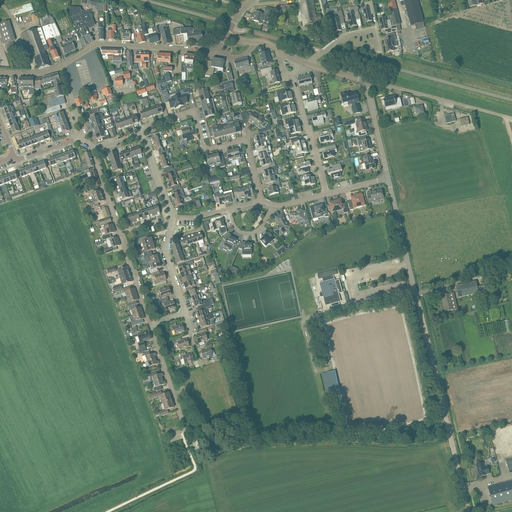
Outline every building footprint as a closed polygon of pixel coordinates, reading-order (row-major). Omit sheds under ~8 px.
[(299,0),(303,22),(304,26),(317,23),(316,21),(321,20),(320,15),(315,16),(313,5),(314,4),(312,0),(299,0)] [(386,0),(389,13),(397,11),(394,0),(386,0)] [(411,0),(405,2),(400,3),(401,7),(405,6),(410,23),(411,28),(412,30),(416,29),(416,30),(425,28),(423,23),(422,18),(417,0),(411,0)] [(362,9),(362,10),(361,10),(362,13),(363,13),(365,23),(372,21),(371,15),(375,14),(372,1),(364,3),(365,8),(362,9)] [(347,18),(348,18),(350,28),(357,26),(356,20),(360,19),(357,6),(349,8),(350,13),(347,14),(347,15),(346,16),(347,18)] [(266,7),(264,15),(273,17),(275,10),(266,7)] [(70,8),(70,19),(70,20),(73,26),(76,33),(77,33),(76,34),(80,42),(82,47),(94,41),(91,34),(89,34),(88,31),(87,28),(92,26),(95,25),(92,18),(90,11),(83,14),(80,8),(70,8)] [(331,20),(332,23),(333,23),(335,32),(342,31),(340,25),(344,24),(341,11),(334,13),(335,18),(332,19),(332,20),(331,20)] [(253,14),(252,18),(254,18),(253,21),(259,22),(259,23),(259,24),(261,25),(262,24),(263,21),(264,22),(265,20),(266,15),(261,14),(256,13),(255,15),(253,14)] [(51,16),(41,19),(42,22),(40,22),(47,41),(51,39),(60,35),(51,16)] [(386,34),(397,32),(396,26),(393,27),(391,27),(390,20),(386,21),(385,17),(378,19),(381,31),(385,30),(386,34)] [(0,23),(0,32),(4,44),(15,40),(9,21),(0,23)] [(148,36),(151,44),(158,42),(155,28),(152,29),(148,30),(147,25),(142,26),(144,35),(149,34),(149,36),(148,36)] [(139,44),(145,42),(141,26),(137,27),(139,33),(136,34),(139,44)] [(161,34),(164,45),(170,43),(165,26),(158,28),(158,27),(155,28),(156,33),(157,35),(161,34)] [(21,34),(21,37),(26,52),(28,57),(31,55),(34,58),(38,70),(50,66),(48,61),(44,51),(49,50),(47,45),(42,27),(21,34)] [(108,36),(108,41),(115,40),(115,36),(117,36),(116,27),(112,27),(112,29),(108,29),(108,36)] [(188,43),(203,41),(201,32),(200,33),(199,28),(193,27),(194,29),(192,29),(180,29),(176,29),(177,35),(183,35),(184,42),(188,42),(188,43)] [(123,32),(123,31),(122,31),(122,41),(130,41),(131,32),(123,32)] [(388,40),(384,40),(387,53),(394,51),(393,47),(397,46),(394,34),(387,35),(388,40)] [(61,46),(65,55),(76,50),(73,44),(77,43),(76,40),(74,36),(67,39),(68,43),(61,46)] [(49,49),(53,60),(60,57),(57,50),(56,51),(51,39),(47,41),(50,49),(49,49)] [(4,46),(6,52),(16,49),(14,42),(4,46)] [(258,49),(262,65),(271,62),(268,52),(265,53),(264,48),(258,49)] [(108,60),(113,60),(113,59),(121,59),(122,56),(118,56),(118,55),(122,55),(122,49),(108,49),(107,55),(108,60)] [(181,66),(181,73),(185,73),(185,69),(193,70),(193,65),(194,55),(185,55),(184,66),(181,66)] [(218,71),(223,72),(223,69),(224,60),(216,59),(213,59),(213,58),(212,62),(208,61),(205,76),(213,77),(214,68),(218,68),(218,71)] [(234,62),(236,69),(241,68),(249,66),(248,63),(247,58),(234,62)] [(260,70),(262,75),(266,74),(268,82),(272,80),(273,84),(280,82),(277,70),(272,72),(271,68),(260,70)] [(54,85),(55,88),(61,87),(62,86),(58,73),(43,78),(34,79),(36,85),(35,85),(36,90),(41,89),(40,85),(45,84),(51,83),(52,86),(54,85)] [(298,79),(301,93),(313,90),(312,83),(313,83),(312,80),(311,80),(310,76),(298,79)] [(29,94),(35,94),(33,78),(19,78),(19,83),(20,91),(29,90),(29,94)] [(143,81),(147,91),(155,89),(153,84),(148,86),(146,80),(143,81)] [(223,84),(224,89),(225,92),(234,90),(232,82),(223,84)] [(61,87),(55,88),(54,89),(55,94),(43,97),(45,102),(43,102),(44,105),(46,110),(56,107),(60,106),(61,105),(66,104),(65,104),(63,96),(64,96),(62,90),(61,87)] [(181,95),(176,97),(180,107),(185,106),(184,104),(188,103),(185,96),(192,94),(190,89),(190,87),(181,90),(183,95),(181,96),(181,95)] [(112,95),(109,88),(102,91),(103,95),(105,94),(106,97),(107,97),(107,100),(113,98),(112,95)] [(291,92),(286,93),(285,90),(276,92),(279,103),(282,102),(293,99),(291,92)] [(180,107),(176,97),(171,98),(172,99),(170,99),(167,91),(162,93),(165,104),(169,102),(171,109),(174,107),(175,109),(180,107)] [(352,107),(353,114),(361,113),(359,105),(358,105),(357,103),(359,102),(357,93),(350,95),(349,92),(341,94),(342,99),(343,106),(351,104),(352,107)] [(90,101),(91,103),(97,100),(96,97),(97,97),(96,93),(88,96),(90,101)] [(239,93),(231,95),(233,105),(242,103),(241,99),(243,99),(242,95),(240,95),(239,93)] [(200,97),(201,102),(210,100),(209,96),(212,96),(211,94),(200,97)] [(306,105),(307,107),(308,112),(318,109),(317,104),(321,103),(319,97),(307,100),(308,104),(306,105)] [(82,102),(84,102),(82,98),(75,101),(77,108),(82,106),(83,105),(82,102)] [(382,101),(383,105),(384,105),(385,108),(391,107),(391,109),(397,108),(397,109),(402,107),(400,98),(394,99),(394,98),(383,100),(383,101),(382,101)] [(155,104),(156,108),(158,115),(163,113),(161,106),(160,106),(159,103),(155,104)] [(204,112),(212,110),(215,109),(214,104),(203,107),(204,112)] [(280,106),(282,116),(286,115),(296,113),(294,105),(289,107),(288,104),(280,106)] [(418,115),(419,117),(424,116),(423,114),(424,114),(422,106),(414,108),(416,115),(418,115)] [(4,109),(6,115),(13,113),(10,107),(4,109)] [(13,113),(6,115),(9,121),(15,119),(18,118),(16,112),(13,113)] [(246,120),(254,125),(258,116),(253,113),(252,114),(249,112),(241,115),(242,121),(246,120)] [(312,119),(314,126),(324,124),(323,119),(326,118),(325,112),(313,115),(314,119),(312,119)] [(56,115),(59,121),(65,119),(63,113),(56,115)] [(89,119),(91,125),(103,121),(105,120),(105,118),(104,117),(103,117),(103,115),(100,114),(97,115),(97,117),(93,118),(93,117),(92,118),(89,119)] [(444,117),(446,124),(455,121),(454,114),(444,117)] [(264,120),(258,116),(254,125),(261,129),(262,133),(266,131),(270,131),(268,124),(263,121),(264,120)] [(28,120),(31,128),(34,127),(34,128),(39,126),(36,117),(28,120)] [(123,128),(120,121),(119,118),(114,120),(118,130),(123,128)] [(288,125),(290,129),(299,126),(298,120),(293,121),(292,118),(284,120),(286,126),(288,125)] [(459,120),(461,127),(469,125),(468,118),(459,120)] [(9,121),(11,128),(17,125),(15,119),(9,121)] [(59,121),(61,128),(67,125),(65,119),(59,121)] [(357,124),(356,124),(358,133),(359,137),(367,135),(366,132),(366,131),(367,131),(366,125),(365,125),(364,122),(364,119),(359,121),(356,121),(357,124)] [(243,129),(241,121),(238,122),(238,120),(232,122),(235,133),(241,132),(240,130),(243,129)] [(93,130),(94,129),(101,127),(102,126),(104,126),(103,121),(91,125),(93,130)] [(232,122),(227,123),(230,135),(235,133),(232,122)] [(222,125),(223,128),(225,136),(230,135),(227,123),(222,125)] [(17,125),(11,128),(13,134),(19,131),(17,125)] [(67,125),(61,128),(63,134),(70,131),(67,125)] [(94,129),(96,134),(104,132),(102,126),(101,127),(94,129)] [(217,126),(211,127),(212,129),(208,129),(210,137),(214,136),(214,139),(220,137),(217,126)] [(218,126),(217,126),(220,137),(225,136),(223,128),(219,129),(218,126)] [(299,126),(290,129),(290,133),(288,133),(289,139),(297,137),(296,134),(301,133),(299,126)] [(319,139),(320,144),(330,141),(329,138),(333,137),(331,130),(320,133),(322,138),(319,139)] [(254,138),(256,144),(265,141),(264,137),(268,137),(266,131),(262,133),(258,134),(260,133),(261,136),(254,138)] [(48,132),(42,135),(44,141),(50,139),(48,132)] [(104,132),(96,134),(97,139),(102,138),(103,141),(110,139),(109,136),(106,137),(104,132)] [(152,139),(154,145),(165,141),(164,136),(162,136),(161,132),(155,134),(156,136),(154,137),(154,138),(152,139)] [(42,135),(35,137),(38,143),(44,141),(42,135)] [(35,137),(29,139),(32,146),(38,143),(35,137)] [(370,142),(369,139),(366,140),(366,137),(361,138),(357,138),(359,145),(362,144),(364,151),(371,149),(370,145),(370,142)] [(29,139),(23,142),(25,148),(32,146),(29,139)] [(295,145),(296,149),(305,147),(304,141),(299,142),(298,139),(291,141),(292,146),(295,145)] [(160,150),(161,153),(167,151),(165,147),(166,147),(167,145),(165,141),(154,145),(156,150),(158,150),(158,151),(160,150)] [(264,148),(265,151),(271,149),(270,144),(266,145),(265,141),(256,144),(257,149),(264,148)] [(25,148),(23,142),(17,144),(19,150),(25,148)] [(323,154),(324,159),(334,156),(333,153),(337,152),(335,145),(326,148),(324,148),(326,153),(323,154)] [(305,147),(296,149),(297,153),(294,154),(295,159),(303,157),(302,154),(307,152),(305,147)] [(238,149),(232,151),(235,160),(238,160),(239,164),(245,162),(243,155),(240,156),(238,149)] [(259,155),(260,161),(270,158),(269,155),(272,154),(271,149),(265,151),(265,154),(259,155)] [(158,158),(160,164),(168,161),(166,155),(168,155),(168,154),(171,153),(170,150),(167,151),(161,153),(162,155),(160,156),(161,157),(158,158)] [(73,151),(67,154),(69,160),(73,159),(74,162),(77,161),(73,151)] [(235,160),(232,151),(226,152),(228,159),(225,160),(226,166),(232,165),(231,161),(235,160)] [(94,166),(89,153),(84,154),(89,168),(94,166)] [(67,154),(61,156),(63,162),(66,161),(67,163),(70,162),(69,160),(67,154)] [(218,154),(212,156),(215,166),(219,165),(220,168),(225,166),(225,165),(223,160),(220,161),(218,154)] [(364,163),(366,170),(376,168),(374,161),(371,161),(370,155),(363,157),(365,163),(364,163)] [(61,156),(55,158),(57,164),(63,162),(61,156)] [(215,166),(212,156),(207,157),(208,164),(205,165),(207,171),(212,170),(211,167),(215,166)] [(57,164),(55,158),(49,161),(51,167),(57,164)] [(268,165),(269,168),(275,166),(274,161),(271,162),(270,158),(260,161),(262,167),(268,165)] [(311,167),(309,162),(305,163),(304,159),(296,161),(298,169),(297,169),(298,175),(309,173),(308,167),(311,167)] [(167,169),(167,171),(173,170),(171,166),(169,166),(168,161),(160,164),(162,169),(164,169),(165,170),(167,169)] [(44,162),(38,164),(40,171),(46,168),(44,162)] [(38,164),(32,167),(34,173),(40,171),(38,164)] [(331,166),(332,170),(327,171),(328,175),(330,175),(331,179),(341,177),(340,172),(342,171),(340,164),(331,166)] [(80,171),(74,173),(75,175),(81,173),(84,172),(83,170),(82,166),(79,167),(80,171)] [(263,173),(265,178),(274,176),(273,172),(277,171),(275,166),(269,168),(270,171),(263,173)] [(32,167),(25,169),(28,175),(34,173),(32,167)] [(28,175),(25,169),(19,171),(22,178),(28,175)] [(167,182),(175,180),(178,179),(174,169),(173,170),(167,171),(168,174),(167,175),(167,176),(165,176),(167,182)] [(91,173),(93,180),(90,181),(93,188),(100,185),(96,171),(91,173)] [(15,173),(9,175),(11,182),(17,180),(15,173)] [(300,177),(302,183),(304,182),(305,186),(310,185),(315,184),(313,177),(312,178),(311,174),(300,177)] [(9,175),(3,178),(5,184),(11,182),(9,175)] [(273,182),(273,185),(280,184),(280,183),(278,179),(275,180),(274,176),(265,178),(266,184),(273,182)] [(178,189),(181,188),(179,184),(177,185),(175,180),(167,182),(169,188),(172,187),(172,188),(174,188),(175,190),(178,189)] [(280,184),(273,185),(274,187),(267,189),(269,195),(279,193),(278,189),(281,188),(280,184)] [(245,188),(242,189),(244,198),(247,197),(247,198),(251,198),(250,195),(253,194),(251,185),(245,187),(245,188)] [(172,195),(174,201),(182,199),(180,193),(182,193),(181,188),(178,189),(179,192),(174,194),(174,195),(172,195)] [(244,198),(242,189),(239,190),(239,188),(233,190),(234,194),(235,199),(238,198),(239,201),(242,200),(242,198),(244,198)] [(376,192),(370,193),(371,196),(367,197),(369,202),(369,203),(379,201),(379,199),(384,198),(383,196),(384,195),(383,192),(382,193),(381,189),(376,190),(376,192)] [(92,196),(93,199),(103,196),(101,190),(95,193),(94,190),(91,191),(88,192),(89,197),(92,196)] [(226,193),(223,194),(225,203),(228,202),(228,203),(232,203),(231,200),(234,199),(232,190),(226,192),(226,193)] [(225,203),(223,194),(220,195),(220,193),(214,195),(216,203),(219,203),(220,206),(223,205),(223,203),(225,203)] [(349,207),(350,210),(353,210),(354,208),(364,205),(362,194),(358,195),(357,195),(356,195),(355,196),(351,197),(352,202),(353,206),(349,207)] [(103,196),(93,199),(94,202),(90,203),(91,209),(97,207),(99,206),(98,203),(104,201),(103,196)] [(182,199),(174,201),(176,207),(180,206),(181,209),(187,207),(186,203),(184,204),(182,199)] [(332,212),(343,209),(344,214),(348,212),(346,203),(342,204),(340,200),(329,203),(332,212)] [(310,208),(311,213),(313,219),(325,216),(325,218),(329,217),(326,208),(323,209),(322,206),(315,207),(315,206),(310,208)] [(107,208),(102,209),(105,219),(99,221),(101,226),(107,224),(112,223),(110,217),(110,216),(107,208)] [(93,210),(88,212),(91,218),(97,216),(97,215),(96,212),(95,209),(93,210)] [(297,212),(289,215),(291,223),(304,220),(305,225),(309,224),(308,220),(306,210),(302,211),(301,210),(297,211),(297,212)] [(279,226),(274,231),(280,236),(289,227),(285,219),(282,215),(275,219),(279,226)] [(219,222),(218,223),(217,222),(212,223),(213,228),(214,231),(219,230),(220,234),(222,236),(223,235),(227,232),(225,230),(226,229),(225,226),(224,226),(223,220),(219,221),(219,222)] [(101,236),(103,241),(111,238),(110,234),(115,232),(112,225),(108,226),(103,228),(106,235),(101,236)] [(260,241),(266,247),(269,244),(270,245),(271,245),(273,243),(273,242),(272,241),(274,239),(270,234),(267,231),(262,235),(264,238),(260,241)] [(223,246),(228,248),(228,249),(228,250),(229,250),(230,251),(231,250),(232,250),(236,240),(231,238),(232,237),(229,234),(223,239),(225,241),(223,246)] [(117,237),(109,240),(112,248),(120,245),(117,237)] [(142,244),(143,247),(153,244),(151,238),(146,240),(145,237),(139,239),(140,244),(142,244)] [(181,243),(182,245),(183,249),(188,248),(188,245),(185,238),(180,240),(181,243)] [(239,249),(242,250),(242,255),(252,255),(251,244),(246,244),(246,243),(242,241),(240,246),(239,249)] [(143,251),(144,256),(151,254),(150,251),(155,249),(153,244),(143,247),(145,250),(143,251)] [(283,247),(276,252),(279,257),(287,251),(283,247)] [(148,261),(149,264),(159,261),(157,256),(152,257),(151,254),(144,256),(146,262),(148,261)] [(148,268),(150,274),(151,274),(157,272),(156,269),(161,267),(159,261),(149,264),(150,268),(148,268)] [(179,269),(180,274),(190,271),(189,268),(190,268),(190,266),(193,264),(192,261),(183,264),(184,267),(179,269)] [(117,270),(120,278),(130,274),(127,267),(117,270)] [(336,270),(317,275),(318,280),(322,279),(323,283),(319,284),(322,292),(319,293),(320,297),(323,297),(325,306),(333,304),(333,306),(337,304),(337,302),(340,302),(337,290),(338,290),(339,293),(342,293),(339,280),(335,281),(333,276),(337,274),(336,270)] [(180,274),(182,279),(194,275),(193,273),(190,274),(190,271),(180,274)] [(157,272),(151,274),(152,277),(154,276),(157,284),(166,280),(164,273),(158,274),(157,272)] [(130,274),(120,278),(122,285),(132,282),(130,274)] [(182,279),(184,284),(193,281),(192,278),(195,278),(194,275),(182,279)] [(193,281),(184,284),(185,289),(190,288),(190,287),(191,290),(197,288),(196,283),(194,283),(193,281)] [(476,281),(456,286),(459,298),(479,294),(477,287),(476,281)] [(485,285),(477,287),(479,294),(486,292),(485,285)] [(125,292),(127,298),(136,294),(134,289),(131,290),(130,287),(131,286),(122,289),(124,293),(125,292)] [(160,299),(161,302),(167,300),(166,297),(171,295),(169,287),(159,290),(162,298),(160,299)] [(189,292),(191,297),(202,294),(201,291),(205,290),(204,287),(189,292)] [(136,294),(127,298),(129,303),(127,303),(129,307),(137,304),(136,304),(135,301),(138,300),(136,294)] [(191,297),(193,303),(204,299),(202,294),(191,297)] [(449,311),(449,310),(454,309),(450,294),(441,296),(445,312),(448,311),(448,312),(449,311)] [(167,300),(161,302),(162,305),(164,304),(166,312),(176,309),(173,301),(168,302),(167,300),(168,299),(167,300)] [(204,305),(205,307),(211,305),(209,300),(204,302),(204,299),(193,303),(195,308),(204,305)] [(131,311),(133,316),(143,313),(141,307),(137,308),(136,306),(137,305),(128,308),(129,311),(131,311)] [(196,313),(198,318),(208,315),(207,310),(212,308),(212,309),(214,308),(213,307),(212,307),(211,305),(205,307),(197,310),(198,312),(196,313)] [(143,313),(133,316),(129,317),(132,326),(143,322),(142,322),(141,320),(144,319),(143,313)] [(208,315),(198,318),(200,323),(210,320),(208,315)] [(210,320),(200,323),(202,329),(212,325),(211,321),(214,320),(213,319),(210,320)] [(170,325),(171,328),(173,328),(175,335),(185,332),(182,324),(176,326),(176,323),(170,325)] [(196,336),(198,344),(207,341),(205,333),(207,333),(206,329),(200,331),(201,334),(196,336)] [(139,350),(135,352),(136,355),(141,353),(146,351),(145,347),(143,341),(151,339),(149,333),(139,336),(141,342),(138,343),(140,349),(139,349),(139,350)] [(172,344),(176,343),(177,342),(180,350),(189,347),(187,339),(181,341),(180,338),(171,341),(172,344)] [(206,349),(201,351),(203,359),(213,356),(210,349),(211,349),(211,348),(212,348),(211,345),(205,346),(206,349)] [(146,360),(147,362),(155,359),(154,356),(156,356),(156,353),(150,355),(149,352),(142,355),(143,356),(142,357),(143,360),(144,360),(146,360)] [(179,354),(180,358),(181,360),(183,359),(185,365),(194,361),(192,353),(186,355),(185,352),(179,354)] [(155,359),(147,362),(148,367),(146,368),(147,371),(150,370),(149,367),(159,364),(158,362),(156,362),(155,359)] [(326,373),(330,390),(339,388),(335,371),(326,373)] [(152,377),(154,382),(162,380),(161,377),(163,376),(162,374),(152,377),(151,374),(149,375),(150,378),(152,377)] [(157,390),(157,391),(162,389),(161,386),(166,384),(165,382),(163,382),(162,380),(154,382),(156,388),(154,388),(155,391),(157,390)] [(157,392),(152,394),(153,398),(160,396),(163,403),(171,400),(169,393),(162,395),(161,391),(157,392)] [(159,414),(155,415),(156,418),(159,416),(160,417),(169,414),(167,410),(174,408),(171,400),(163,403),(165,410),(158,413),(159,414)] [(483,463),(476,465),(479,477),(486,475),(486,474),(489,474),(487,466),(484,467),(483,463)] [(511,480),(488,487),(493,505),(511,500),(511,480)]
